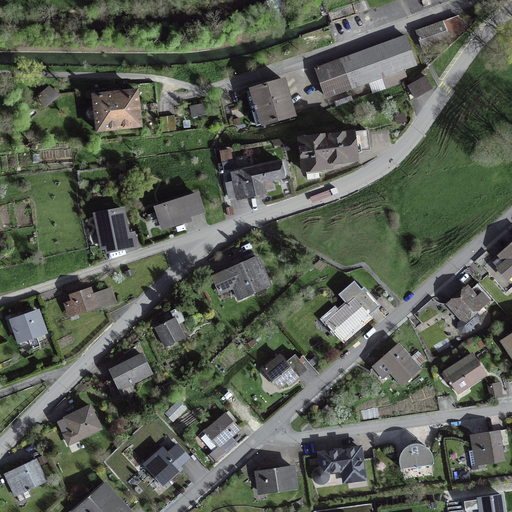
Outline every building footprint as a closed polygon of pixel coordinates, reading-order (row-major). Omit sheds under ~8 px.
[(458,17),(417,32),(423,49),(448,39),(447,37),(463,31),(458,17)] [(403,70),(416,65),(405,36),(317,68),(327,97),(383,77),(387,87),(407,80),(403,70)] [(426,77),(408,87),(414,98),(432,88),(426,77)] [(294,115),(284,80),(251,90),(257,107),(252,108),(257,125),(261,124),(262,125),(294,115)] [(49,87),(39,96),(43,106),(58,94),(49,87)] [(93,96),(97,131),(141,126),(137,91),(121,93),(121,87),(108,88),(109,94),(93,96)] [(191,107),(193,116),(206,114),(204,104),(191,107)] [(404,112),(395,115),(397,124),(407,122),(404,112)] [(176,130),(174,115),(160,117),(161,132),(176,130)] [(330,163),(346,161),(345,156),(356,154),(356,147),(369,145),(367,130),(299,139),(303,171),(306,171),(307,179),(319,178),(318,169),(331,168),(330,163)] [(221,153),(222,161),(231,159),(230,151),(221,153)] [(263,194),(263,191),(273,188),(272,180),(284,177),(281,162),(232,172),(233,174),(227,175),(229,183),(226,184),(229,197),(237,196),(238,199),(263,194)] [(156,208),(162,228),(190,219),(187,212),(201,207),(198,197),(184,202),(183,199),(156,208)] [(136,246),(134,234),(128,236),(123,209),(104,213),(105,219),(97,221),(102,247),(116,244),(115,239),(127,236),(129,247),(136,246)] [(511,245),(501,255),(508,263),(501,270),(508,278),(511,274),(511,245)] [(253,293),(252,290),(268,282),(257,257),(247,262),(248,265),(235,271),(233,267),(213,276),(220,293),(234,287),(239,299),(253,293)] [(352,326),(356,323),(358,325),(380,305),(364,287),(361,289),(354,281),(339,294),(347,304),(340,311),(341,312),(329,322),(342,338),(354,328),(352,326)] [(474,310),(481,304),(482,305),(488,300),(482,292),(476,298),(467,288),(458,296),(457,294),(448,302),(463,319),(459,323),(458,328),(462,331),(466,332),(479,321),(480,316),(474,310)] [(69,314),(94,306),(95,308),(115,302),(112,290),(92,297),(90,290),(72,296),(74,302),(66,304),(69,314)] [(12,320),(20,341),(44,332),(37,311),(12,320)] [(156,327),(166,347),(184,338),(174,318),(156,327)] [(511,335),(503,342),(511,355),(511,335)] [(391,371),(402,384),(419,368),(398,345),(374,366),(383,377),(391,371)] [(121,396),(134,390),(130,383),(151,373),(142,354),(111,370),(115,378),(106,382),(114,397),(120,393),(121,396)] [(290,384),(298,378),(296,375),(305,367),(295,354),(285,362),(280,355),(263,369),(279,388),(287,381),(290,384)] [(458,392),(486,374),(474,356),(446,374),(450,381),(449,382),(450,384),(452,383),(458,392)] [(502,395),(500,385),(498,385),(498,384),(489,385),(492,397),(502,395)] [(173,421),(186,409),(179,401),(166,413),(173,421)] [(58,421),(69,443),(100,428),(90,406),(58,421)] [(327,407),(321,412),(325,416),(330,411),(327,407)] [(226,413),(206,432),(207,433),(201,438),(213,452),(219,447),(220,446),(239,429),(226,413)] [(485,468),(484,460),(503,457),(501,445),(509,444),(506,429),(470,435),(473,450),(469,451),(472,470),(485,468)] [(399,462),(401,469),(433,464),(433,459),(431,452),(426,447),(419,444),(411,444),(404,448),(400,455),(399,462)] [(171,452),(182,464),(189,458),(178,446),(171,452)] [(219,447),(213,452),(208,456),(213,461),(225,451),(220,446),(219,447)] [(145,464),(162,483),(180,468),(163,448),(145,464)] [(320,453),(322,468),(318,468),(315,470),(314,474),(314,477),(315,481),(319,483),(323,482),(327,480),(328,476),(328,472),(348,469),(350,480),(364,478),(360,448),(347,449),(345,448),(340,449),(339,450),(320,453)] [(43,457),(37,460),(41,468),(47,465),(43,457)] [(30,490),(30,488),(46,480),(36,459),(5,474),(15,495),(17,495),(20,502),(31,496),(28,491),(30,490)] [(252,460),(240,469),(245,475),(257,465),(252,460)] [(264,480),(266,492),(295,487),(292,466),(257,472),(259,481),(264,480)] [(111,511),(112,511),(130,511),(112,491),(108,495),(102,487),(73,511),(111,511)] [(504,511),(502,496),(465,501),(466,510),(481,508),(481,511),(504,511)]
